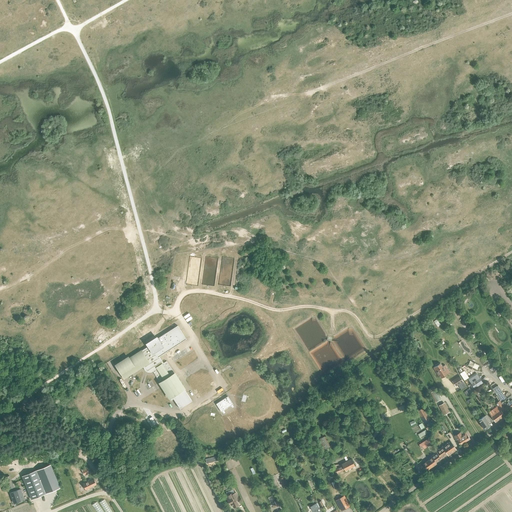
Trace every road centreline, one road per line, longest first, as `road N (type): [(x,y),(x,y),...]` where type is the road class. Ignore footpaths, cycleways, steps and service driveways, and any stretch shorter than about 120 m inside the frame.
road 1 (track): [(130,194),(186,145),(274,97),(355,77),(511,14)]
road 2 (track): [(151,274),(106,104),(73,30)]
road 3 (unclassified): [(381,511),(511,417)]
road 4 (track): [(140,229),(108,228),(0,291)]
